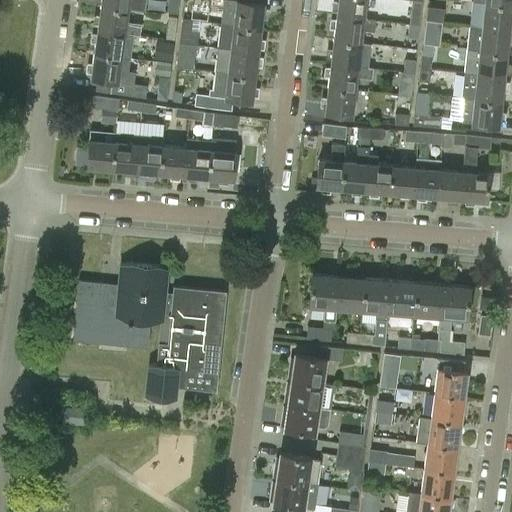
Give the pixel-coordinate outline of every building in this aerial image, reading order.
[(100,0),(99,6),(127,10),(127,8),(143,10),(143,0),(100,0)] [(222,0),(219,24),(259,29),(263,5),(261,4),(261,0),(222,0)] [(335,0),(334,15),(362,19),(364,0),(335,0)] [(412,0),(409,24),(419,25),(422,1),(412,0)] [(483,2),(480,26),(507,29),(510,4),(483,2)] [(99,6),(96,30),(123,34),(133,35),(139,36),(141,22),(125,20),(127,10),(99,6)] [(426,7),(424,20),(441,22),(443,9),(426,7)] [(334,15),(331,40),(359,43),(361,30),(373,31),(375,20),(362,19),(334,15)] [(174,40),(177,17),(169,16),(166,39),(174,40)] [(181,20),(178,43),(195,45),(197,22),(181,20)] [(441,22),(424,20),(421,44),(438,46),(441,22)] [(219,24),(217,48),(256,53),(259,29),(219,24)] [(419,25),(409,24),(408,36),(418,37),(419,25)] [(469,25),(466,49),(505,53),(507,29),(480,26),(469,25)] [(96,30),(93,53),(120,57),(130,58),(133,35),(123,34),(96,30)] [(171,59),(173,42),(155,40),(153,58),(171,59)] [(331,40),(328,63),(356,67),(356,66),(359,43),(331,40)] [(195,45),(178,43),(175,67),(192,69),(195,45)] [(215,69),(215,72),(253,77),(256,53),(217,48),(214,69),(215,69)] [(466,49),(464,73),(502,77),(505,53),(466,49)] [(128,69),(130,58),(120,57),(93,53),(89,78),(107,81),(106,92),(143,98),(145,86),(133,85),(135,70),(128,69)] [(421,54),(419,68),(430,69),(432,56),(421,54)] [(405,60),(404,72),(413,73),(415,61),(405,60)] [(156,62),(155,74),(159,75),(156,99),(166,100),(170,63),(156,62)] [(328,63),(325,87),(353,90),(355,77),(371,78),(372,68),(356,66),(356,67),(328,63)] [(430,69),(419,68),(418,81),(429,82),(430,69)] [(250,101),(253,77),(215,72),(213,87),(209,87),(207,96),(192,94),(190,105),(229,111),(231,99),(250,101)] [(413,73),(404,72),(401,96),(411,97),(413,73)] [(460,96),(463,97),(500,101),(502,77),(464,73),(462,73),(460,96)] [(350,114),(353,90),(325,87),(323,111),(350,114)] [(173,91),(172,101),(181,102),(182,93),(173,91)] [(117,99),(93,96),(92,106),(103,107),(101,121),(114,123),(117,99)] [(497,126),(500,101),(463,97),(460,122),(497,126)] [(127,108),(139,110),(140,103),(128,101),(127,108)] [(140,103),(139,110),(164,114),(164,106),(140,103)] [(175,115),(188,117),(188,109),(176,107),(175,115)] [(212,113),(188,109),(188,117),(202,119),(212,123),(212,113)] [(235,116),(212,113),(212,123),(234,126),(235,116)] [(407,125),(409,115),(395,114),(394,125),(407,125)] [(413,115),(412,126),(440,127),(441,117),(413,115)] [(344,137),(345,125),(321,123),(320,135),(344,137)] [(355,137),(356,137),(368,138),(369,128),(356,127),(355,137)] [(382,129),(369,128),(368,138),(381,139),(382,129)] [(404,141),(416,142),(417,131),(404,130),(404,141)] [(114,131),(113,141),(110,169),(135,171),(138,133),(114,131)] [(417,131),(416,142),(430,143),(431,132),(417,131)] [(162,135),(138,133),(135,171),(158,173),(161,146),(162,135)] [(452,144),(465,145),(466,133),(453,133),(452,144)] [(466,133),(465,145),(463,171),(460,199),(484,201),(486,173),(474,172),(476,147),(489,148),(490,136),(466,133)] [(211,136),(210,140),(207,177),(230,179),(233,152),(234,138),(211,136)] [(186,137),(185,148),(183,175),(207,177),(210,140),(186,137)] [(86,167),(110,169),(113,141),(88,139),(86,167)] [(315,186),(339,188),(342,161),(343,146),(331,145),(330,160),(317,159),(316,178),(315,186)] [(185,148),(161,146),(158,173),(183,175),(185,148)] [(342,161),(339,188),(363,190),(367,154),(367,147),(355,146),(354,162),(342,161)] [(377,155),(367,154),(363,190),(388,192),(390,165),(376,164),(377,155)] [(414,157),(414,167),(411,194),(436,197),(438,169),(439,159),(414,157)] [(58,165),(56,178),(63,179),(64,166),(58,165)] [(414,167),(390,165),(388,192),(411,194),(414,167)] [(463,171),(438,169),(436,197),(460,199),(463,171)] [(159,320),(162,292),(165,269),(154,264),(132,262),(120,264),(118,284),(77,280),(71,340),(145,347),(148,322),(159,320)] [(333,329),(334,309),(337,275),(310,273),(307,306),(323,308),(321,328),(307,326),(305,338),(330,341),(331,329),(333,329)] [(362,277),(337,275),(334,309),(360,311),(362,277)] [(388,279),(362,277),(360,311),(375,312),(374,318),(385,319),(386,313),(388,279)] [(415,281),(388,279),(386,313),(412,315),(415,281)] [(440,284),(415,281),(412,315),(438,317),(440,284)] [(440,284),(438,317),(437,328),(449,329),(449,318),(464,319),(467,286),(440,284)] [(184,387),(214,390),(224,291),(171,285),(170,293),(162,292),(159,320),(155,364),(147,365),(144,395),(152,399),(165,400),(173,399),(175,383),(185,384),(184,387)] [(344,342),(357,344),(358,333),(346,331),(344,342)] [(372,334),(358,333),(357,344),(371,345),(372,334)] [(396,348),(409,349),(410,338),(397,336),(396,348)] [(424,339),(410,338),(409,349),(423,350),(424,339)] [(289,379),(320,384),(324,360),(340,362),(341,350),(317,346),(315,357),(293,354),(291,365),(288,365),(286,377),(290,377),(289,379)] [(432,395),(462,400),(466,374),(436,370),(432,395)] [(394,389),(396,377),(379,374),(378,387),(394,389)] [(286,401),(286,404),(328,410),(331,386),(320,384),(289,379),(288,390),(285,389),(283,401),(286,401)] [(432,395),(429,420),(459,425),(462,400),(432,395)] [(376,399),(374,413),(391,415),(393,402),(376,399)] [(326,424),(328,410),(286,404),(284,413),(281,413),(280,426),(283,426),(282,429),(313,433),(314,427),(321,428),(326,424)] [(58,419),(83,423),(85,408),(60,405),(58,419)] [(391,415),(374,413),(373,422),(389,424),(391,415)] [(369,415),(364,415),(361,435),(338,431),(336,444),(364,448),(369,415)] [(413,443),(426,445),(455,449),(459,425),(429,420),(416,419),(413,443)] [(364,448),(336,444),(335,455),(339,456),(362,460),(364,448)] [(426,445),(422,470),(452,474),(455,449),(426,445)] [(368,449),(366,462),(384,465),(411,468),(413,456),(385,452),(385,451),(368,449)] [(275,479),(316,485),(319,461),(278,455),(277,465),(274,464),(272,477),(275,477),(275,479)] [(361,470),(362,460),(339,456),(335,455),(333,466),(361,470)] [(384,465),(366,462),(365,472),(382,474),(384,465)] [(422,470),(419,496),(448,500),(452,474),(422,470)] [(312,511),(316,485),(275,479),(273,489),(270,489),(269,501),(272,502),(271,505),(312,511)] [(363,488),(359,511),(377,511),(380,491),(363,488)] [(403,511),(446,511),(448,500),(419,496),(406,494),(403,511)] [(350,496),(348,507),(355,508),(357,497),(350,496)]
